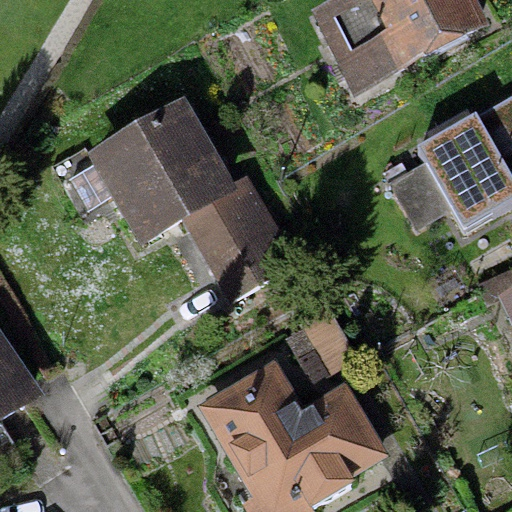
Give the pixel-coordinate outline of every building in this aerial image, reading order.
[(486,43),(463,0),(333,0),(317,9),(367,105),(486,43)] [(183,105),(83,168),(141,260),(169,242),(220,322),(307,268),(251,180),(237,189),(183,105)] [(511,106),(423,155),(468,238),(511,214),(511,106)] [(0,344),(0,437),(44,408),(0,344)] [(252,511),(333,511),(402,469),(350,386),(314,409),(286,364),(195,420),(252,511)]
